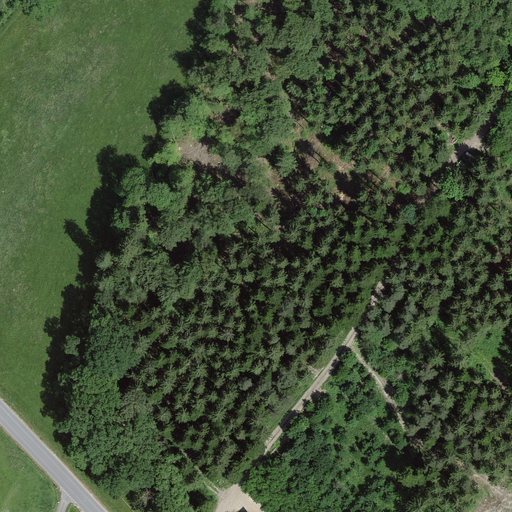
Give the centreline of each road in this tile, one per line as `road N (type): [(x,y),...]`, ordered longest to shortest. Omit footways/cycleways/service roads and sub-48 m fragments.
road 1 (track): [(511,62),(492,115),(441,169),(357,328),(219,511)]
road 2 (tertiary): [(95,511),(0,410)]
